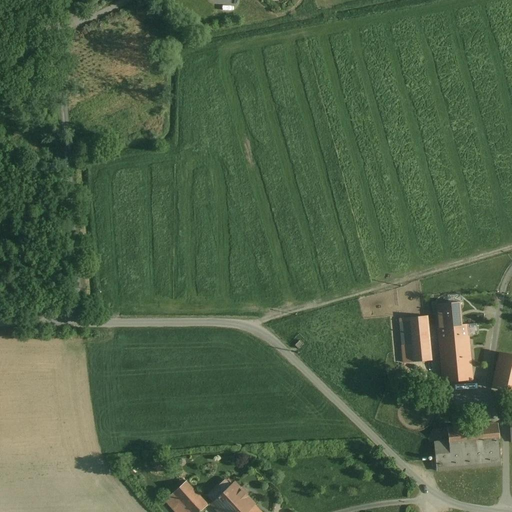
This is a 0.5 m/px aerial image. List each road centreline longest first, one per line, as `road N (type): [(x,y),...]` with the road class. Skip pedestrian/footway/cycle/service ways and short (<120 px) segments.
road 1 (unclassified): [(497,511),(436,497),(252,329),(0,322)]
road 2 (unknown): [(502,247),(237,325)]
